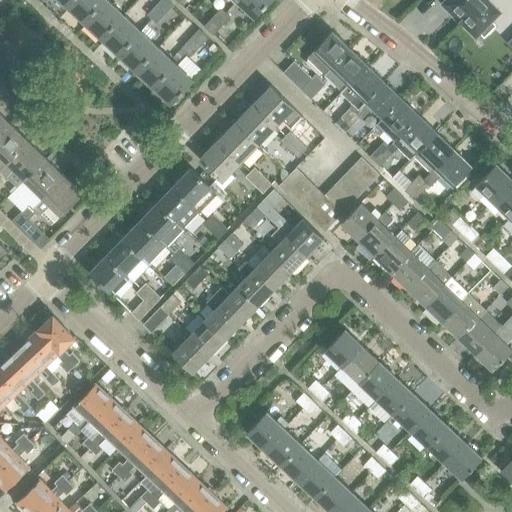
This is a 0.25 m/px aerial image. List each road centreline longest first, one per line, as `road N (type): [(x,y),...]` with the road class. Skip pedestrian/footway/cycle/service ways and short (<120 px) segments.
road 1 (residential): [(191,420),(332,280),(343,278),(357,282),(484,404),(511,407)]
road 2 (residential): [(44,279),(311,0)]
road 3 (residential): [(511,137),(455,82),(343,0)]
road 4 (residential): [(44,279),(191,420)]
road 5 (residential): [(191,420),(289,511)]
